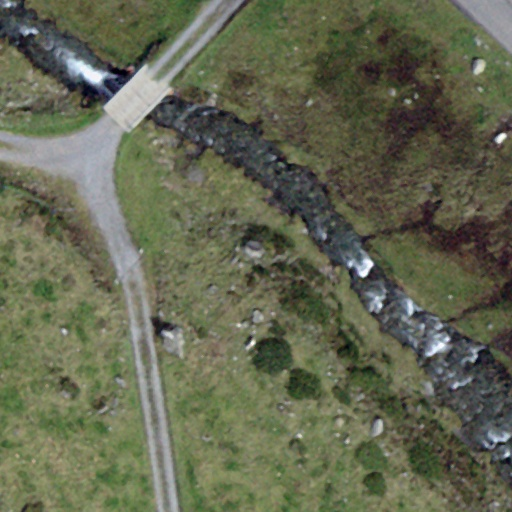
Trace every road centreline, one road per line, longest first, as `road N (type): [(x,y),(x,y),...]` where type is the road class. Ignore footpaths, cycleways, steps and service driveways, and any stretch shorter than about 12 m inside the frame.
road 1 (track): [(168,511),(144,328),(94,172),(121,130)]
road 2 (unclassified): [(244,0),(121,130)]
